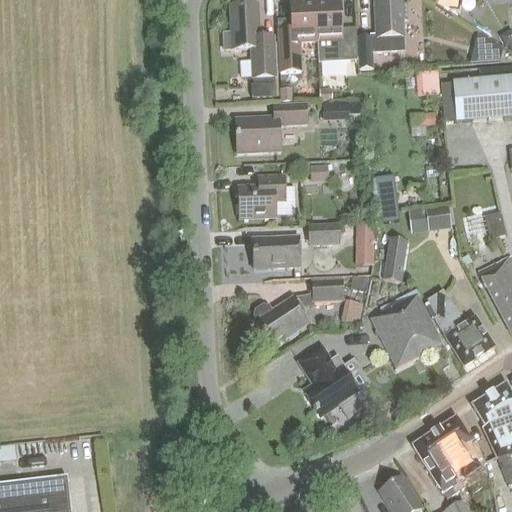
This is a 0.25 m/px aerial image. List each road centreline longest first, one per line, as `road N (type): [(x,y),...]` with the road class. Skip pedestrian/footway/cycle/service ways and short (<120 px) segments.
road 1 (residential): [(258,497),(204,387),(190,0)]
road 2 (tertiary): [(258,497),(362,461),(511,364)]
